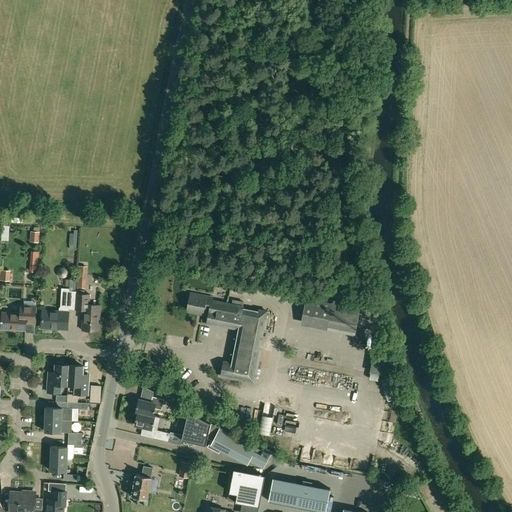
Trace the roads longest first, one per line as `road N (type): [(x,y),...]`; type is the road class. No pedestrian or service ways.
road 1 (residential): [(118,354),(159,154)]
road 2 (residential): [(112,511),(99,466),(118,354)]
road 3 (unclassified): [(159,154),(190,0)]
